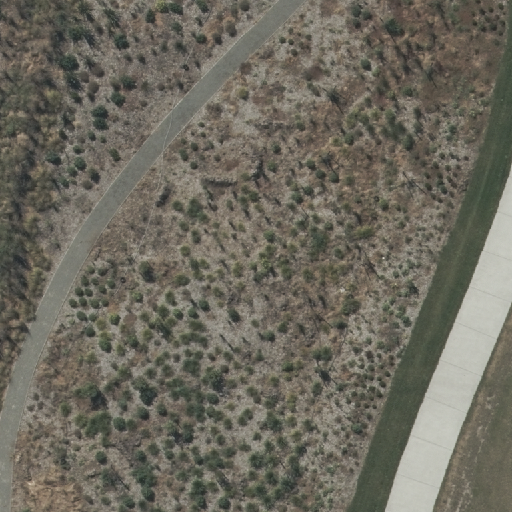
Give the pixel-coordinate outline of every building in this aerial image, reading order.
[(158,0),(157,126),(241,127),(242,0),(158,0)] [(240,169),(190,170),(192,331),(242,330),(240,169)] [(157,171),(120,171),(122,327),(158,327),(157,171)] [(52,511),(52,361),(13,361),(13,511),(52,511)] [(243,511),(243,366),(79,366),(79,417),(120,417),(119,511),(243,511)]
